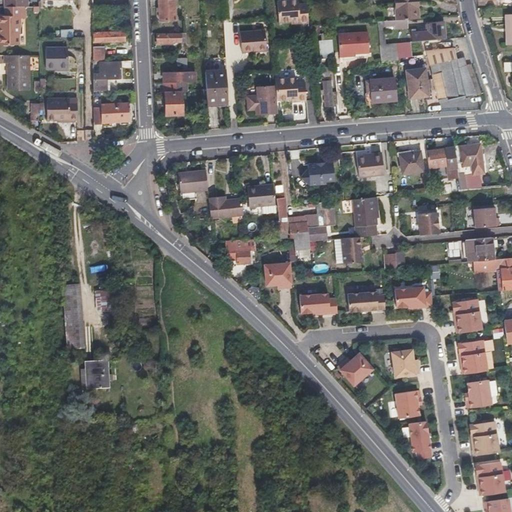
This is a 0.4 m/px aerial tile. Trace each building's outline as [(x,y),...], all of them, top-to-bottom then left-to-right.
[(158,0),(160,9),(160,20),(176,19),(175,0),(158,0)] [(298,0),(277,0),(279,19),(291,18),(300,17),(300,20),(309,19),(307,0),(299,1),(298,0)] [(395,0),(397,19),(407,19),(420,18),(418,0),(395,0)] [(0,31),(0,43),(20,43),(19,33),(21,33),(20,17),(25,17),(25,5),(6,6),(6,14),(0,15),(1,32),(0,31)] [(408,27),(407,19),(397,19),(384,20),(384,25),(393,25),(394,29),(408,27)] [(385,44),(384,25),(384,20),(378,21),(381,60),(398,58),(397,43),(385,44)] [(442,22),(435,22),(427,23),(428,31),(417,32),(418,41),(444,39),(442,22)] [(355,53),(362,52),(369,52),(368,31),(337,33),(339,52),(355,51),(355,53)] [(93,41),(109,41),(124,41),(124,32),(93,32),(93,41)] [(181,34),(169,34),(157,34),(158,43),(187,41),(186,32),(181,32),(181,34)] [(241,54),(258,53),(257,32),(240,34),(241,54)] [(257,32),(258,53),(266,52),(265,32),(257,32)] [(332,40),(325,40),(319,41),(320,57),(333,56),(332,40)] [(100,61),(103,61),(102,46),(93,46),(94,61),(100,61)] [(70,48),(49,47),(48,68),(57,69),(69,69),(70,48)] [(465,97),(477,94),(467,65),(460,66),(456,48),(429,53),(438,99),(448,97),(448,99),(464,95),(465,97)] [(5,62),(7,62),(9,62),(9,89),(30,89),(30,55),(5,55),(5,62)] [(94,91),(101,90),(111,90),(111,82),(108,82),(108,79),(120,78),(120,72),(123,72),(122,61),(103,61),(100,61),(100,73),(94,73),(94,91)] [(467,65),(477,94),(481,93),(472,63),(467,65)] [(323,81),(322,81),(324,105),(331,105),(330,95),(328,66),(322,66),(323,81)] [(406,70),(408,84),(409,98),(427,95),(424,68),(406,70)] [(163,83),(189,82),(196,82),(196,71),(162,73),(163,83)] [(205,74),(206,90),(207,106),(228,105),(226,72),(205,74)] [(364,80),(365,85),(365,90),(370,90),(371,102),(395,100),(394,78),(364,80)] [(189,91),(189,82),(163,83),(163,93),(165,92),(166,115),(183,114),(182,92),(189,91)] [(294,87),(294,82),(273,84),(273,90),(274,104),(283,103),(295,102),(295,106),(304,105),(302,86),(294,87)] [(258,99),(252,100),(247,100),(248,113),(256,113),(256,119),(276,117),(274,104),(273,90),(257,91),(258,99)] [(60,119),(61,119),(72,119),(72,122),(78,122),(78,99),(49,99),(49,119),(60,119)] [(30,118),(45,118),(45,101),(30,101),(30,118)] [(102,122),(115,121),(128,120),(127,102),(102,103),(102,122)] [(471,165),(472,169),(472,174),(483,172),(481,158),(480,145),(459,147),(461,166),(471,165)] [(457,174),(454,148),(426,151),(428,168),(446,166),(448,178),(458,177),(457,174)] [(365,156),(356,157),(358,177),(383,175),(380,152),(371,153),(371,155),(365,156)] [(399,155),(400,164),(402,174),(421,171),(419,152),(399,155)] [(307,168),(301,175),(308,180),(308,185),(325,183),(324,181),(333,180),(332,162),(323,163),(323,164),(316,164),(316,163),(315,163),(307,164),(307,168)] [(448,178),(446,166),(428,168),(429,173),(429,175),(430,180),(448,178)] [(206,170),(191,171),(177,172),(179,192),(207,190),(206,170)] [(431,192),(430,183),(430,180),(429,175),(429,173),(422,174),(424,193),(431,192)] [(459,190),(462,189),(465,189),(463,174),(457,174),(458,177),(459,190)] [(299,177),(308,185),(308,180),(301,175),(299,177)] [(273,184),(273,187),(281,186),(280,178),(272,179),(273,184)] [(262,186),(259,186),(256,187),(256,186),(246,187),(248,207),(275,205),(274,195),(273,187),(273,184),(262,186)] [(284,217),(284,211),(282,194),(281,186),(273,187),(274,195),(276,194),(277,219),(276,219),(277,230),(285,228),(285,224),(285,223),(284,217)] [(242,216),(241,208),(241,200),(224,201),(224,197),(208,198),(209,218),(242,216)] [(376,210),(375,197),(352,199),(357,237),(359,237),(374,235),(373,225),(376,224),(375,218),(374,211),(376,210)] [(332,201),(325,202),(317,203),(318,213),(305,215),(305,222),(289,223),(290,233),(295,232),(296,238),(309,238),(307,227),(320,226),(319,220),(334,219),(334,209),(333,209),(332,201)] [(473,209),(475,228),(499,226),(499,218),(495,218),(494,207),(473,209)] [(420,236),(434,234),(432,213),(418,215),(420,236)] [(284,217),(285,223),(285,224),(289,223),(305,222),(305,215),(284,217)] [(357,237),(341,239),(344,264),(363,262),(362,247),(360,247),(359,237),(357,237)] [(473,262),(486,261),(493,260),(491,238),(465,240),(467,262),(473,262)] [(248,247),(255,247),(254,240),(225,241),(225,251),(235,250),(235,248),(248,247)] [(448,242),(449,256),(460,256),(459,242),(448,242)] [(103,245),(94,246),(95,252),(85,253),(86,262),(104,260),(103,245)] [(235,250),(236,256),(237,264),(248,263),(248,247),(235,248),(235,250)] [(387,255),(388,270),(397,269),(396,254),(387,255)] [(511,258),(499,260),(500,266),(502,290),(511,289),(511,258)] [(473,269),(500,266),(499,260),(493,260),(486,261),(473,262),(473,269)] [(107,264),(89,266),(90,273),(108,271),(107,264)] [(291,288),(289,264),(264,266),(266,287),(276,286),(282,286),(283,289),(291,288)] [(439,265),(429,265),(430,278),(439,278),(439,265)] [(105,273),(90,273),(90,285),(104,286),(105,273)] [(79,286),(62,286),(66,349),(83,348),(79,286)] [(423,288),(394,291),(396,308),(408,307),(414,306),(414,309),(433,307),(431,292),(424,293),(423,288)] [(109,322),(118,321),(116,291),(94,292),(96,312),(100,311),(109,322)] [(385,309),(384,296),(377,296),(376,292),(347,295),(349,312),(385,309)] [(318,314),(337,313),(336,299),(329,299),(328,294),(299,296),(301,313),(313,313),(318,312),(318,314)] [(477,299),(452,303),(454,312),(456,312),(457,317),(454,318),(457,333),(482,330),(477,299)] [(511,342),(511,319),(503,321),(507,343),(511,342)] [(460,359),(463,375),(487,371),(483,341),(458,344),(460,354),(462,353),(463,359),(460,359)] [(414,361),(412,350),(392,353),(395,378),(419,374),(418,366),(415,367),(414,361)] [(373,370),(359,354),(351,361),(347,365),(344,362),(338,368),(354,386),(373,370)] [(84,363),(85,377),(86,391),(109,390),(108,361),(84,363)] [(488,380),(467,383),(469,394),(470,400),(466,401),(467,408),(492,405),(488,380)] [(421,399),(420,391),(395,395),(399,419),(420,416),(418,406),(417,400),(421,399)] [(427,422),(409,424),(413,453),(417,452),(418,460),(432,458),(427,422)] [(470,426),(471,435),(474,435),(474,440),(472,441),(474,456),(499,452),(495,422),(470,426)] [(501,463),(476,466),(478,476),(480,475),(481,481),(478,481),(481,497),(506,493),(501,463)] [(511,511),(510,499),(485,503),(487,511),(490,510),(490,511),(511,511)]
